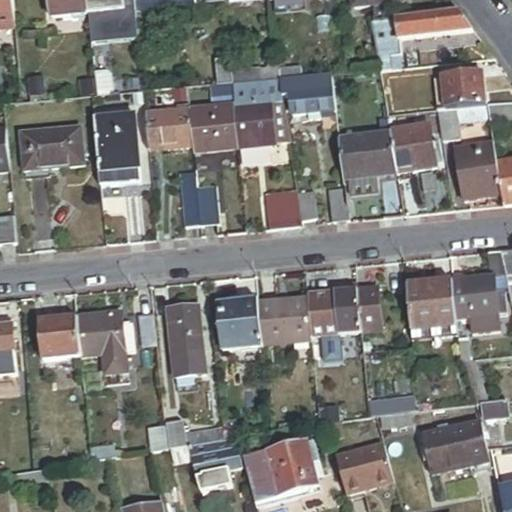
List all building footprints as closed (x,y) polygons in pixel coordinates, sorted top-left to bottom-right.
[(0,0),(0,33),(14,32),(11,0),(0,0)] [(47,0),(50,23),(88,20),(86,0),(47,0)] [(112,18),(135,16),(134,2),(133,0),(86,0),(88,20),(112,18)] [(194,0),(196,9),(224,6),(223,0),(194,0)] [(260,0),(228,0),(229,9),(261,6),(260,0)] [(351,0),(352,13),(401,9),(400,0),(351,0)] [(471,36),(456,17),(440,18),(443,39),(471,36)] [(112,18),(88,20),(89,30),(94,33),(108,32),(113,27),(112,18)] [(443,39),(440,18),(398,24),(399,30),(401,45),(443,39)] [(394,31),(394,26),(372,29),(377,64),(390,62),(400,61),(403,61),(401,45),(399,30),(394,31)] [(400,61),(390,62),(391,70),(398,69),(399,74),(402,74),(400,61)] [(390,62),(377,64),(379,76),(391,75),(391,70),(390,62)] [(230,64),(216,66),(218,91),(232,90),(231,75),(230,64)] [(279,86),(279,85),(277,73),(259,75),(258,72),(231,75),(232,90),(232,92),(265,88),(279,86)] [(454,116),(484,113),(481,80),(441,84),(444,117),(454,116)] [(334,97),(332,82),(313,83),(315,99),(334,97)] [(315,99),(313,83),(296,84),(297,95),(280,97),(281,103),(289,102),(289,101),(315,99)] [(297,95),(296,84),(279,85),(279,86),(280,97),(297,95)] [(281,103),(280,97),(279,86),(265,88),(266,105),(267,109),(271,109),(274,144),(287,143),(284,120),(281,103)] [(232,92),(234,112),(253,111),(253,107),(266,105),(265,88),(232,92)] [(234,112),(232,92),(232,90),(218,91),(212,92),(213,113),(234,112)] [(337,117),(334,97),(315,99),(289,101),(289,102),(291,121),(308,119),(320,118),(337,117)] [(253,111),(234,112),(238,155),(275,151),(274,144),(271,109),(267,109),(253,111)] [(511,127),(511,110),(484,113),(487,127),(487,129),(511,127)] [(238,155),(234,112),(213,113),(190,115),(193,153),(194,158),(238,155)] [(487,127),(484,113),(454,116),(456,130),(487,127)] [(161,155),(193,153),(190,115),(178,116),(158,117),(161,155)] [(456,130),(454,116),(444,117),(435,118),(439,143),(457,140),(456,130)] [(158,117),(145,118),(148,157),(161,155),(158,117)] [(321,125),(320,118),(308,119),(308,126),(321,125)] [(135,120),(95,123),(96,140),(136,136),(135,120)] [(429,131),(390,137),(390,139),(397,181),(410,179),(437,174),(429,131)] [(0,174),(9,174),(5,132),(0,132),(0,174)] [(44,174),(50,174),(83,171),(80,132),(21,137),(24,176),(44,174)] [(96,140),(101,191),(141,188),(136,136),(96,140)] [(346,189),(397,182),(397,181),(390,139),(341,146),(346,189)] [(457,140),(439,143),(441,150),(459,146),(457,140)] [(287,143),(274,144),(275,151),(288,150),(287,143)] [(500,203),(494,165),(491,149),(454,156),(463,209),(500,203)] [(500,203),(502,212),(511,210),(511,162),(494,165),(500,203)] [(45,180),(44,174),(24,176),(25,183),(45,182),(45,180)] [(181,184),(182,195),(197,194),(196,182),(181,184)] [(398,190),(398,186),(397,182),(346,189),(347,195),(398,190)] [(197,194),(201,233),(220,231),(217,192),(197,194)] [(186,234),(201,233),(197,194),(182,195),(186,234)] [(335,229),(351,228),(347,196),(331,199),(335,229)] [(296,200),(295,198),(263,201),(268,235),(301,232),(300,226),(296,200)] [(296,200),(300,226),(315,224),(312,198),(296,200)] [(0,249),(15,248),(13,220),(0,221),(0,249)] [(511,253),(503,255),(508,277),(511,276),(511,253)] [(508,277),(503,255),(491,256),(494,281),(497,281),(509,280),(508,277)] [(509,309),(511,308),(511,294),(511,288),(509,280),(497,281),(498,299),(507,298),(509,309)] [(498,299),(497,281),(494,281),(467,284),(456,285),(455,285),(458,322),(475,321),(500,319),(500,318),(498,299)] [(458,322),(455,285),(409,289),(414,334),(459,330),(458,322)] [(379,291),(359,294),(364,336),(384,333),(379,291)] [(364,336),(359,294),(337,296),(341,338),(364,336)] [(341,338),(337,296),(309,299),(310,307),(313,341),(341,338)] [(509,317),(509,309),(507,298),(498,299),(500,318),(509,317)] [(226,355),(265,350),(261,309),(260,304),(244,306),(221,308),(226,355)] [(313,341),(310,307),(282,310),(281,307),(261,309),(265,350),(314,345),(313,341)] [(200,310),(170,314),(175,357),(205,353),(200,310)] [(123,317),(79,321),(83,361),(105,359),(127,357),(126,342),(125,330),(123,317)] [(159,349),(156,318),(141,319),(144,350),(159,349)] [(500,319),(475,321),(477,335),(501,333),(500,319)] [(83,361),(79,321),(41,325),(45,365),(83,361)] [(131,341),(126,342),(127,357),(137,356),(134,329),(130,329),(131,341)] [(0,330),(0,351),(16,350),(15,330),(1,331),(0,330)] [(466,365),(473,364),(470,339),(460,340),(463,365),(466,365)] [(205,353),(175,357),(178,382),(208,379),(205,353)] [(0,368),(14,367),(13,356),(0,357),(0,368)] [(127,357),(105,359),(107,379),(129,377),(127,357)] [(473,364),(466,365),(479,407),(485,406),(489,406),(475,364),(473,364)] [(489,406),(485,406),(486,422),(511,419),(511,404),(489,406)] [(374,420),(384,418),(389,418),(388,408),(373,410),(374,420)] [(415,429),(414,415),(389,418),(384,418),(386,432),(415,429)] [(342,425),(330,427),(334,444),(346,441),(342,425)] [(171,453),(173,453),(187,451),(185,440),(184,426),(167,428),(168,432),(171,453)] [(484,426),(425,439),(434,478),(492,465),(492,464),(484,426)] [(159,456),(171,453),(168,432),(157,432),(159,456)] [(226,444),(225,433),(198,437),(199,449),(226,444)] [(191,450),(199,449),(198,437),(185,440),(187,451),(191,450)] [(199,449),(191,450),(195,463),(204,497),(235,492),(231,474),(245,471),(240,452),(236,452),(234,443),(226,444),(199,449)] [(397,485),(387,446),(338,459),(349,497),(397,485)] [(315,466),(313,458),(310,447),(271,457),(282,500),(321,490),(315,466)] [(94,466),(121,462),(120,455),(115,456),(114,450),(92,452),(94,466)] [(187,451),(189,464),(195,463),(191,450),(187,451)] [(187,451),(173,453),(176,466),(189,464),(187,451)] [(319,457),(313,458),(315,466),(321,465),(319,457)] [(53,485),(51,473),(10,479),(11,489),(17,488),(17,490),(53,485)] [(511,511),(511,487),(501,490),(505,511),(511,511)]
